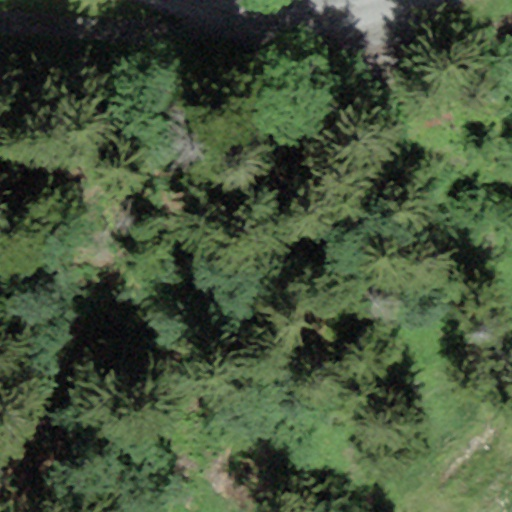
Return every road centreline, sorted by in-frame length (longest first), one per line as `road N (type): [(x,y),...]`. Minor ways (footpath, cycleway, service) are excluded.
road 1 (track): [(397,0),(359,42),(169,42),(0,24)]
road 2 (unclassified): [(206,0),(240,10),(335,9),(371,0)]
